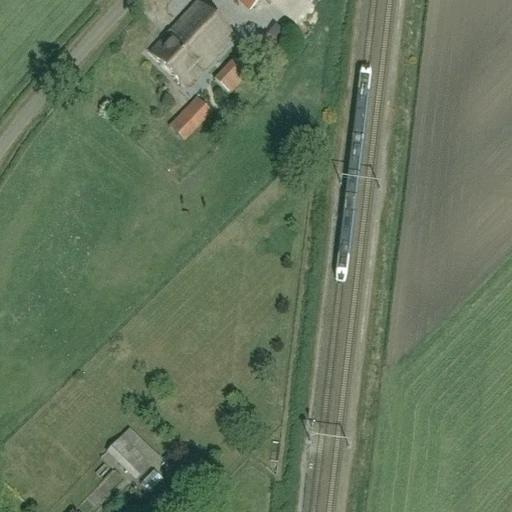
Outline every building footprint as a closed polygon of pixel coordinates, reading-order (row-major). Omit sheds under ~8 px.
[(235,0),(249,13),(260,0),(267,0),(271,3),(274,0),(235,0)] [(186,87),(233,36),(198,3),(150,55),(186,87)] [(276,63),(293,45),(274,28),(257,47),(276,63)] [(229,95),(248,74),(234,61),(215,81),(229,95)] [(185,143),(213,114),(197,97),(170,127),(185,143)] [(136,482),(158,457),(129,429),(107,454),(136,482)]
